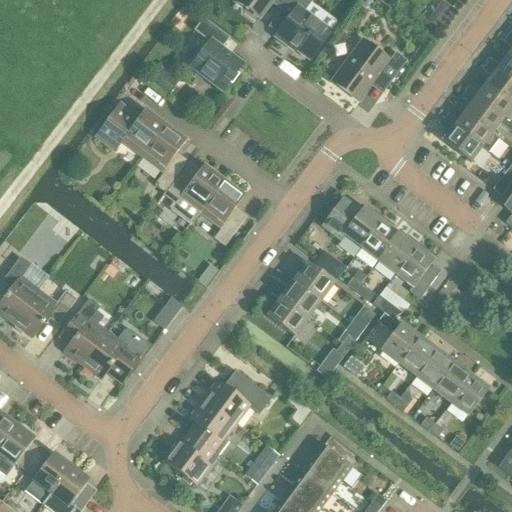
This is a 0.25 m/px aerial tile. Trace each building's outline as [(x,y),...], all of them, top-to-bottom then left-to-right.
[(238,0),(236,3),(259,20),(273,0),(283,0),(287,3),(288,0),(238,0)] [(303,14),(313,0),(288,0),(287,3),(280,12),(289,19),(275,38),(288,49),(290,47),(309,61),(330,34),(303,14)] [(221,51),(229,40),(203,20),(193,32),(209,44),(190,68),(222,92),(241,66),(221,51)] [(511,40),(507,37),(502,43),(511,51),(506,58),(511,62),(511,40)] [(395,54),(389,63),(361,42),(331,83),(359,104),(379,77),(390,85),(406,62),(395,54)] [(511,62),(506,58),(499,67),(490,60),(486,65),(511,84),(511,62)] [(511,84),(486,65),(481,71),(491,79),(485,86),(511,106),(511,84)] [(511,123),(505,118),(511,108),(511,106),(485,86),(479,95),(469,88),(465,92),(504,121),(500,126),(511,133),(511,131),(511,123)] [(500,125),(500,126),(504,121),(465,92),(460,99),(470,106),(464,115),(492,136),(492,135),(500,125)] [(139,120),(131,115),(119,106),(94,139),(114,154),(121,144),(141,159),(165,127),(145,112),(139,120)] [(498,140),(492,135),(492,136),(464,115),(458,123),(448,115),(444,121),(483,149),(481,151),(487,155),(498,140)] [(480,154),(481,151),(483,149),(444,121),(439,127),(449,134),(442,143),(471,164),(479,153),(480,154)] [(183,171),(188,163),(176,154),(185,142),(165,127),(141,159),(163,175),(154,187),(164,195),(182,171),(183,171)] [(191,226),(198,216),(223,183),(203,168),(194,180),(183,171),(182,171),(164,195),(175,203),(169,210),(191,226)] [(504,194),(511,183),(511,178),(506,174),(495,188),(504,194)] [(220,232),(214,240),(224,248),(246,219),(234,210),(244,198),(223,183),(198,216),(220,232)] [(510,229),(511,227),(511,197),(503,209),(511,215),(505,225),(510,229)] [(360,250),(383,219),(374,213),(371,217),(363,210),(360,214),(342,200),(322,228),(340,242),(343,238),(360,250)] [(390,230),(392,226),(383,219),(360,250),(378,263),(398,236),(390,230)] [(409,239),(406,242),(398,236),(378,263),(395,276),(418,245),(409,239)] [(424,256),(427,252),(418,245),(395,276),(412,289),(408,293),(419,301),(440,273),(430,266),(433,262),(424,256)] [(21,279),(30,267),(20,259),(1,284),(11,291),(0,305),(0,316),(13,326),(39,292),(21,279)] [(320,303),(333,285),(306,265),(296,278),(295,277),(292,281),(320,303)] [(355,294),(361,286),(352,279),(346,287),(355,294)] [(307,320),(320,303),(292,281),(288,286),(290,287),(280,300),(279,298),(279,299),(307,320)] [(361,286),(355,294),(363,300),(368,304),(374,296),(369,292),(361,286)] [(57,326),(75,301),(65,293),(56,305),(39,292),(13,326),(14,328),(14,330),(21,335),(23,334),(31,340),(47,319),(57,326)] [(392,321),(402,315),(378,298),(372,306),(392,321)] [(294,338),(307,320),(279,299),(275,303),(277,304),(267,318),(294,338)] [(173,320),(182,309),(171,300),(162,312),(173,320)] [(70,326),(58,341),(68,348),(63,355),(82,368),(108,334),(97,326),(103,318),(96,313),(99,309),(89,301),(70,326)] [(368,325),(375,316),(367,310),(361,319),(368,325)] [(399,327),(391,321),(383,315),(377,324),(393,336),(380,353),(398,366),(419,337),(415,334),(414,336),(401,326),(399,327)] [(149,347),(134,335),(129,332),(123,333),(117,340),(108,334),(82,368),(100,382),(105,375),(119,386),(149,347)] [(349,351),(355,343),(347,337),(341,346),(349,351)] [(415,379),(436,352),(422,342),(424,341),(419,337),(398,366),(415,379)] [(342,360),(349,351),(341,346),(335,354),(342,360)] [(433,392),(454,363),(450,360),(449,362),(436,352),(415,379),(433,392)] [(364,369),(351,359),(343,369),(357,379),(364,369)] [(470,378),(457,368),(458,367),(454,363),(433,392),(450,405),(470,378)] [(259,416),(271,400),(235,373),(223,388),(217,384),(203,402),(235,426),(249,408),(259,416)] [(470,378),(450,405),(468,418),(488,391),(474,381),(475,380),(471,376),(470,378)] [(394,407),(400,400),(391,393),(385,401),(394,407)] [(402,414),(408,406),(400,400),(394,407),(402,414)] [(235,426),(203,402),(189,421),(195,425),(187,435),(217,458),(228,444),(227,438),(235,426)] [(0,448),(15,429),(0,418),(0,448)] [(428,433),(434,426),(425,419),(420,427),(428,433)] [(437,440),(443,432),(434,426),(428,433),(437,440)] [(25,473),(41,451),(31,444),(32,442),(15,429),(0,448),(0,475),(5,479),(15,465),(25,473)] [(195,487),(217,458),(187,435),(180,446),(178,444),(164,463),(183,478),(181,481),(189,487),(192,484),(195,487)] [(341,483),(351,468),(322,447),(312,461),(341,483)] [(42,507),(69,470),(52,457),(51,458),(41,451),(25,473),(34,480),(24,494),(42,507)] [(511,451),(499,470),(511,479),(511,451)] [(331,496),(341,483),(312,461),(302,475),(331,496)] [(265,474),(257,469),(249,480),(256,486),(265,474)] [(72,511),(74,510),(76,511),(81,511),(96,493),(86,485),(87,484),(69,470),(42,507),(47,511),(72,511)] [(321,510),(331,496),(302,475),(292,489),(321,510)] [(295,511),(319,511),(321,510),(292,489),(282,502),(295,511)] [(380,511),(386,503),(377,496),(371,505),(380,511)] [(295,511),(282,502),(274,511),(295,511)]
